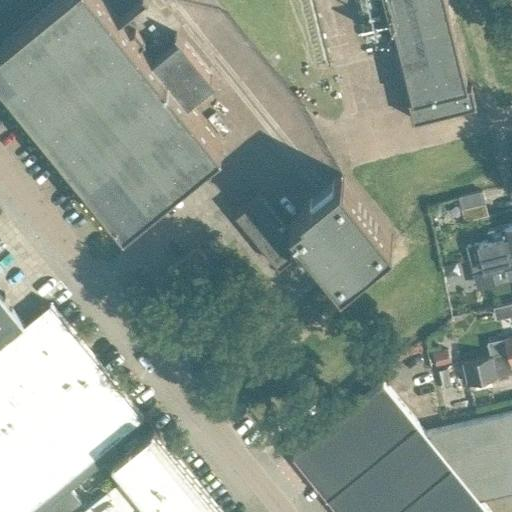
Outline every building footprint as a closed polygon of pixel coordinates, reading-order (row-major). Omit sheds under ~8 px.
[(56,0),(0,46),(0,72),(124,225),(223,145),(188,103),(217,80),(182,37),(153,60),(104,0),(56,0)] [(414,118),(476,103),(471,83),(468,84),(446,0),(389,0),(413,98),(409,99),(414,118)] [(343,173),(303,205),(305,207),(293,217),(293,218),(287,224),(260,191),(236,211),(280,264),(310,239),(344,280),(395,237),(343,173)] [(486,202),(483,191),(483,190),(460,196),(462,207),(486,202)] [(488,213),(486,202),(462,207),(465,219),(488,213)] [(491,237),(467,244),(471,258),(511,248),(511,222),(503,225),(489,228),(491,237)] [(511,248),(471,258),(474,270),(485,268),(494,266),(497,280),(511,276),(511,248)] [(207,290),(181,258),(164,272),(189,304),(207,290)] [(0,511),(222,511),(151,423),(116,451),(109,443),(144,415),(51,301),(25,322),(0,291),(0,511)] [(511,303),(494,307),(496,318),(511,314),(511,334),(488,340),(491,353),(511,348),(511,303)] [(451,346),(433,351),(436,364),(455,359),(451,346)] [(511,348),(491,353),(453,362),(458,382),(511,370),(511,348)] [(327,494),(418,421),(384,379),(293,452),(327,494)] [(511,489),(511,409),(425,430),(452,462),(480,497),(511,489)] [(341,511),(391,511),(452,462),(425,430),(418,421),(327,494),(341,511)] [(476,511),(486,504),(480,497),(452,462),(391,511),(476,511)]
